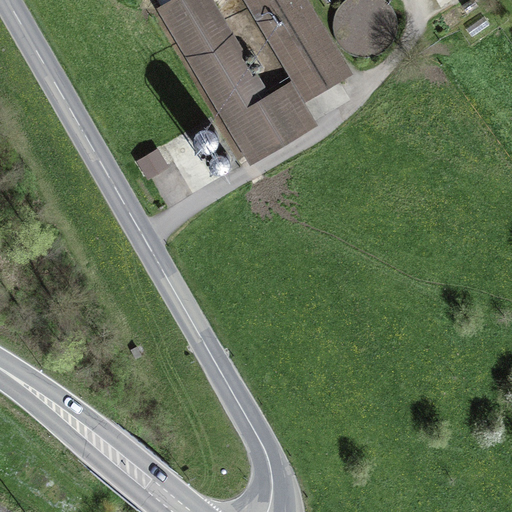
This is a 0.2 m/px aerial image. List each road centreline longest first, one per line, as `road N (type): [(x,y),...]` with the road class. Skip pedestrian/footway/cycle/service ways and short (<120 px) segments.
road 1 (unclassified): [(272,511),(277,477),(254,420),(15,0)]
road 2 (primary): [(0,372),(184,511)]
